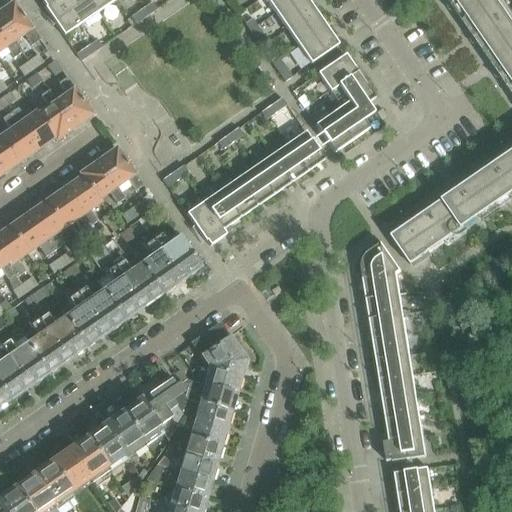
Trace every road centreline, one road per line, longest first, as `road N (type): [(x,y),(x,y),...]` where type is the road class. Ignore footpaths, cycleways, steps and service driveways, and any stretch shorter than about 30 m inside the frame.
road 1 (residential): [(321,216),(330,197),(444,120),(362,0)]
road 2 (residential): [(366,511),(321,216)]
road 3 (residential): [(0,459),(238,292)]
road 4 (residential): [(247,511),(288,366),(238,292)]
road 5 (residential): [(238,292),(238,264),(321,216)]
